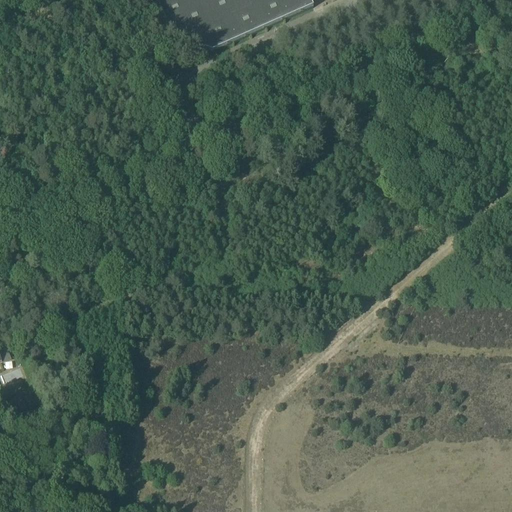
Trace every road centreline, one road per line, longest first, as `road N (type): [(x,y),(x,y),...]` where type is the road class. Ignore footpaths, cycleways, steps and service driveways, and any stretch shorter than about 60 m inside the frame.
road 1 (track): [(511,187),(275,395),(255,444),(253,511)]
road 2 (unclassified): [(195,145),(511,3)]
road 3 (unclassified): [(195,145),(172,85),(367,0)]
road 4 (unclassified): [(0,231),(195,145)]
